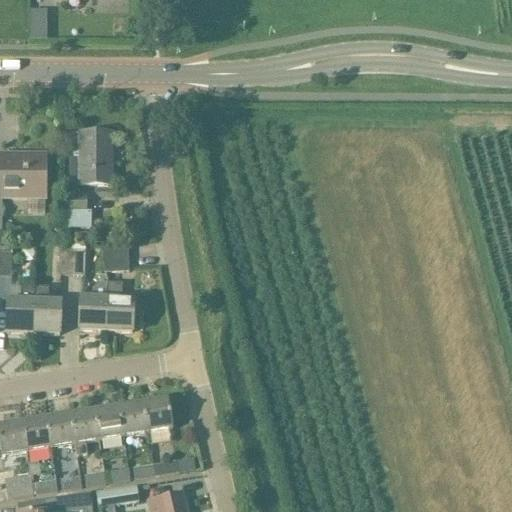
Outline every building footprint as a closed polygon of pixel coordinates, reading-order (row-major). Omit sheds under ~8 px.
[(30,12),(31,41),(49,41),(49,11),(30,12)] [(112,189),(112,136),(80,136),(80,189),(112,189)] [(1,157),(2,202),(45,202),(45,157),(1,157)] [(87,214),(87,197),(64,198),(64,206),(64,215),(87,214)] [(0,246),(8,247),(8,234),(2,234),(2,203),(0,203),(0,246)] [(92,215),(64,215),(64,232),(91,232),(92,215)] [(72,248),(60,248),(59,253),(59,279),(72,279),(72,248)] [(85,248),(72,248),(72,279),(84,279),(85,248)] [(128,249),(103,250),(104,276),(129,275),(128,249)] [(0,279),(12,280),(12,254),(0,253),(0,279)] [(79,334),(106,335),(108,286),(98,286),(92,293),(92,303),(80,303),(79,334)] [(108,286),(106,335),(132,336),(133,304),(122,304),(122,287),(108,286)] [(7,336),(33,337),(35,290),(20,289),(19,305),(8,304),(7,336)] [(60,306),(48,306),(49,291),(35,290),(33,337),(59,338),(60,306)] [(172,433),(168,403),(143,407),(148,437),(172,433)] [(143,407),(119,411),(123,441),(148,437),(143,407)] [(99,444),(123,441),(119,411),(95,415),(99,444)] [(95,415),(70,419),(75,448),(76,460),(87,459),(85,446),(99,444),(95,415)] [(51,452),(75,448),(70,419),(47,422),(51,452)] [(47,422),(23,426),(27,455),(51,452),(47,422)] [(0,429),(0,450),(1,459),(27,455),(23,426),(0,429)] [(159,479),(179,476),(177,464),(157,467),(158,479),(159,479)] [(132,471),(133,476),(134,483),(154,480),(154,479),(152,468),(132,471)] [(129,476),(128,472),(108,475),(109,485),(109,487),(130,484),(129,476)] [(106,488),(106,486),(104,476),(84,479),(85,490),(85,491),(106,488)] [(33,499),(30,478),(4,482),(7,503),(33,499)] [(80,480),(59,483),(60,490),(61,495),(82,492),(82,491),(80,480)] [(56,491),(56,483),(40,486),(35,487),(37,499),(57,495),(56,491)] [(139,505),(138,498),(136,490),(97,497),(96,497),(97,504),(98,511),(139,505)] [(92,511),(90,496),(68,499),(44,503),(44,511),(92,511)] [(185,511),(182,496),(147,504),(149,511),(185,511)]
